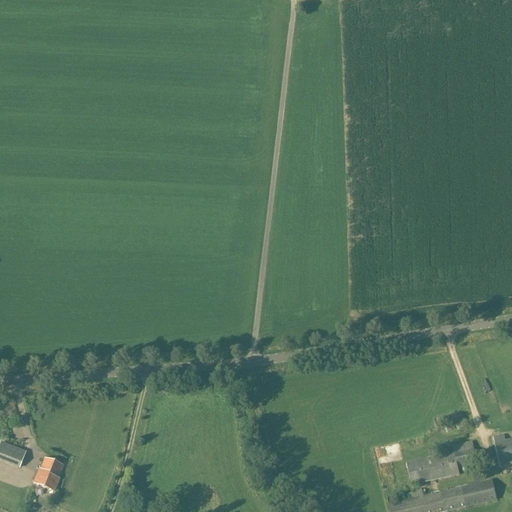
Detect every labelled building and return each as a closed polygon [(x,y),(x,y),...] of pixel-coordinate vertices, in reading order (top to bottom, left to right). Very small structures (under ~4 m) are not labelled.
[(505,436),(494,438),(495,444),(500,468),(511,465),(511,440),(506,442),(505,436)] [(454,453),(407,463),(412,486),(460,476),(459,469),(478,466),(473,442),(453,446),(454,453)] [(1,443),(0,445),(0,460),(19,468),(21,462),(8,457),(12,448),(1,443)] [(39,470),(33,484),(55,493),(60,480),(58,479),(63,467),(44,459),(40,470),(39,470)] [(488,481),(461,488),(466,508),(494,502),(488,481)] [(409,500),(388,504),(390,511),(450,511),(466,508),(461,488),(424,496),(409,500)] [(414,493),(408,495),(409,500),(424,496),(422,490),(414,492),(414,493)]
